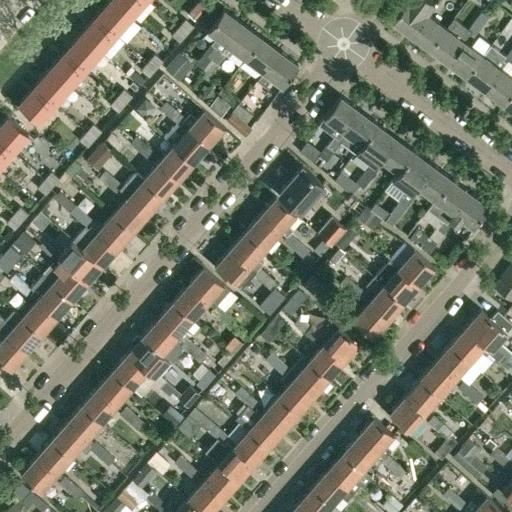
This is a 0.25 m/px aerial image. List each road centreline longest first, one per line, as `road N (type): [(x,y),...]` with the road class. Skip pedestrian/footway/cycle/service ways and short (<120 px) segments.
road 1 (residential): [(0,446),(278,132),(342,44)]
road 2 (residential): [(257,511),(511,212)]
road 3 (residential): [(511,168),(342,44)]
